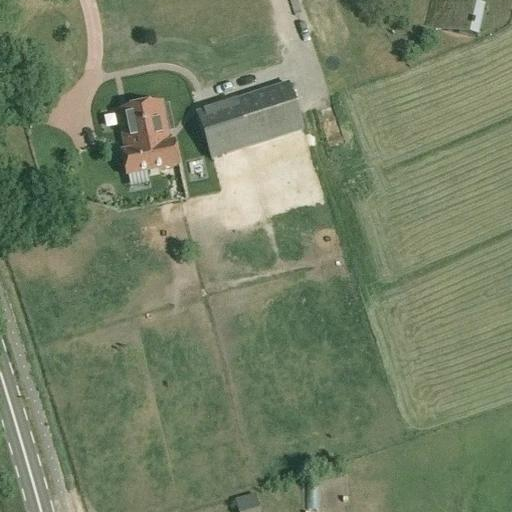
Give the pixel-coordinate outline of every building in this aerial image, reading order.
[(153,0),(175,89),(281,62),(265,0),(86,0),(90,15),(150,0),(153,0)] [(477,40),(484,9),(441,0),(433,0),(427,29),(477,40)] [(212,164),(303,135),(287,85),(196,115),(212,164)] [(161,103),(118,112),(126,153),(169,145),(161,103)] [(121,154),(126,178),(178,167),(174,144),(169,145),(121,154)]
